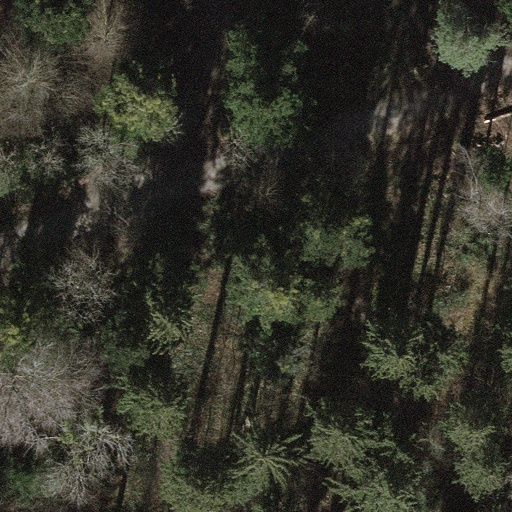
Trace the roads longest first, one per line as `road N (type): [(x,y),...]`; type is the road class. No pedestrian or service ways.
road 1 (track): [(0,295),(511,92)]
road 2 (track): [(441,119),(325,0)]
